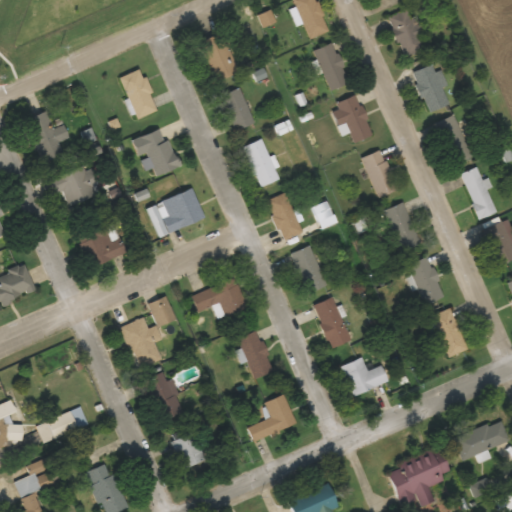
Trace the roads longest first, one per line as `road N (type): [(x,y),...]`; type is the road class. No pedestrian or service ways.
road 1 (residential): [(371,511),(256,236),(154,27)]
road 2 (residential): [(166,511),(0,137)]
road 3 (residential): [(509,358),(343,0)]
road 4 (tertiary): [(158,511),(511,356)]
road 5 (residential): [(0,351),(256,236)]
road 6 (residential): [(216,0),(0,98)]
